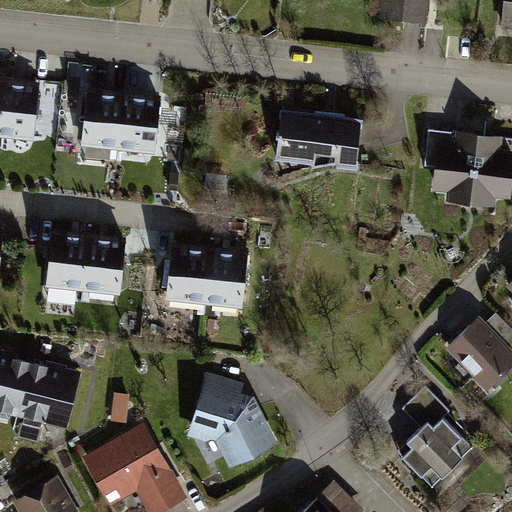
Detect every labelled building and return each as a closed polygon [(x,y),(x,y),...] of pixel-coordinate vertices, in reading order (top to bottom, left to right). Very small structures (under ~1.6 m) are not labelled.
[(381,0),(378,17),(412,23),(416,0),(381,0)] [(511,0),(489,0),(489,3),(499,4),(495,29),(511,31),(511,0)] [(28,89),(0,86),(0,148),(21,151),(28,89)] [(155,100),(76,94),(71,151),(150,157),(155,100)] [(365,116),(280,106),(274,150),(360,160),(365,116)] [(511,162),(511,134),(439,125),(430,187),(507,198),(511,162)] [(113,241),(39,237),(36,295),(109,299),(113,241)] [(238,254),(161,244),(154,301),(231,311),(238,254)] [(484,323),(476,315),(446,345),(490,387),(511,364),(511,353),(507,349),(511,344),(511,326),(496,311),(484,323)] [(209,371),(190,431),(218,439),(231,462),(272,440),(255,407),(239,402),(245,382),(209,371)] [(63,385),(0,372),(0,438),(50,449),(63,385)] [(404,405),(422,424),(397,447),(435,487),(473,452),(441,419),(449,412),(425,386),(404,405)] [(140,428),(73,467),(99,511),(109,511),(125,503),(130,511),(160,511),(181,500),(140,428)] [(80,511),(55,473),(13,500),(20,511),(80,511)] [(329,487),(303,511),(349,511),(352,510),(329,487)]
